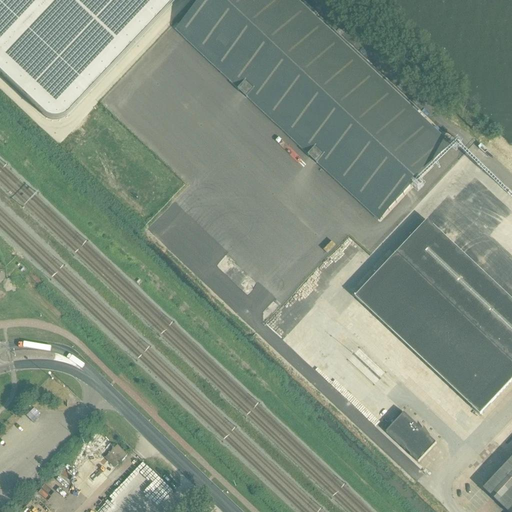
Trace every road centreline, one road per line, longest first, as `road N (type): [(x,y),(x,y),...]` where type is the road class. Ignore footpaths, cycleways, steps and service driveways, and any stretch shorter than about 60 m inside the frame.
road 1 (unclassified): [(0,361),(46,356),(74,364),(229,511)]
road 2 (unclassified): [(458,511),(445,491),(453,444),(412,401)]
